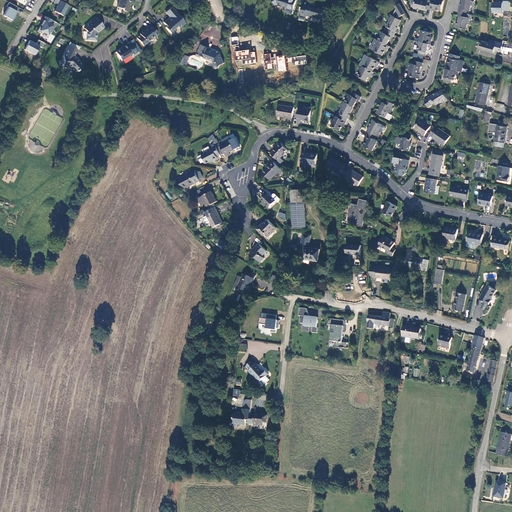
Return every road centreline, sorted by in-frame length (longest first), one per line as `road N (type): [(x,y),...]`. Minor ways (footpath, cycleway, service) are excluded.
road 1 (residential): [(508,337),(376,303),(291,297),(275,395)]
road 2 (tertiary): [(475,511),(508,337)]
